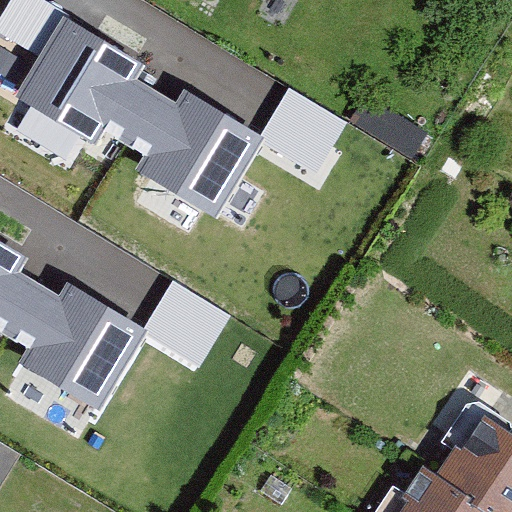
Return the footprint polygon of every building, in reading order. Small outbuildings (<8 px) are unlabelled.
[(0,39),(38,61),(61,20),(25,0),(9,0),(0,16),(0,39)] [(150,66),(64,15),(61,20),(38,61),(16,95),(94,142),(109,116),(157,144),(140,172),(217,218),(259,145),(264,137),(186,90),(178,103),(141,81),(150,66)] [(291,90),(264,137),(259,145),(317,178),(349,123),(291,90)] [(29,261),(0,243),(0,318),(36,340),(20,368),(96,413),(142,337),(144,333),(141,330),(65,285),(57,298),(20,277),(29,261)] [(171,279),(141,330),(144,333),(142,337),(201,371),(234,316),(171,279)] [(511,511),(511,428),(509,427),(468,490),(452,480),(431,511),(511,511)]
